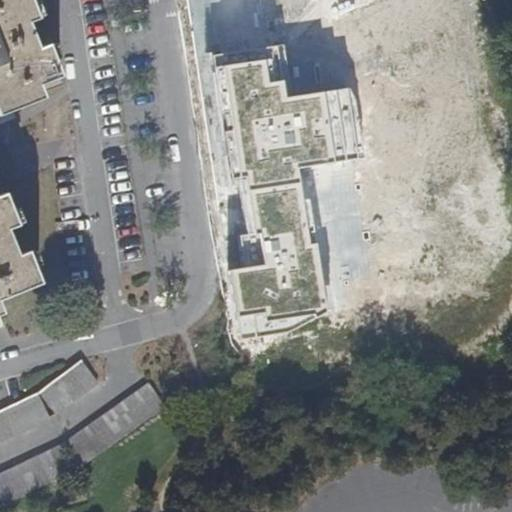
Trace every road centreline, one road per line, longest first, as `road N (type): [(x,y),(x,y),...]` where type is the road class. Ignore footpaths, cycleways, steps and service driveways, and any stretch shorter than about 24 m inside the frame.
road 1 (residential): [(216,319),(168,0)]
road 2 (residential): [(216,319),(0,378)]
